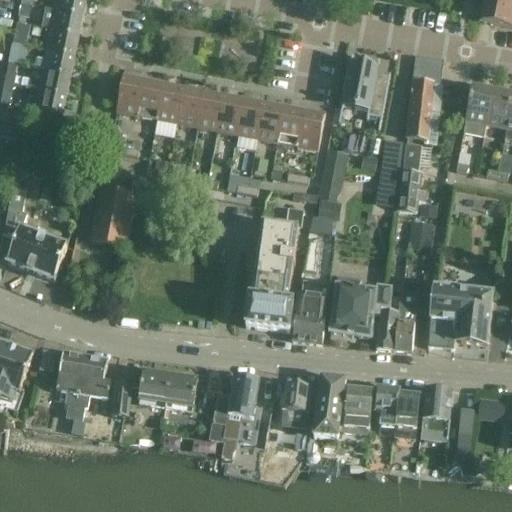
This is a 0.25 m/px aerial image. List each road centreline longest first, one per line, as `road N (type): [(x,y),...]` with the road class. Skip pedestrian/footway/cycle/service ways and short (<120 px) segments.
road 1 (residential): [(511,378),(99,341),(0,306)]
road 2 (residential): [(511,62),(201,0)]
